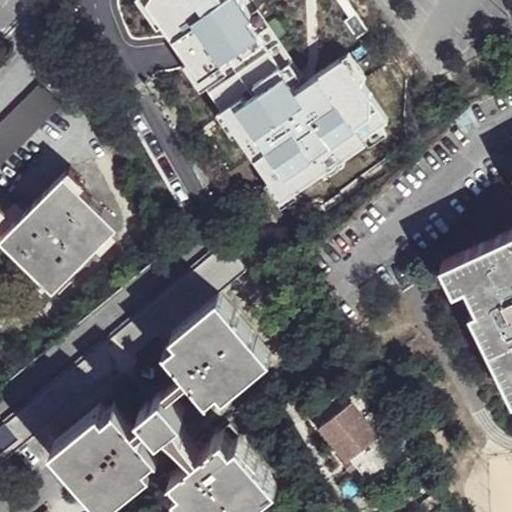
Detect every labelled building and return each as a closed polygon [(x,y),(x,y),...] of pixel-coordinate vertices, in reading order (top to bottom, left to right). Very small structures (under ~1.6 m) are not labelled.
[(315,134),(366,109),(334,45),(283,70),(315,134)] [(0,163),(59,102),(40,83),(0,122),(0,163)] [(119,224),(66,171),(4,235),(55,286),(119,224)] [(511,225),(446,255),(457,282),(469,277),(482,301),(473,306),(511,387),(511,225)] [(241,264),(226,241),(7,420),(23,442),(241,264)] [(270,356),(219,293),(174,330),(179,335),(167,346),(180,364),(194,381),(208,399),(221,389),(227,393),(270,356)] [(194,381),(180,364),(159,380),(155,375),(137,390),(146,402),(131,416),(145,432),(154,422),(159,430),(167,424),(178,440),(193,454),(200,448),(188,428),(178,415),(184,411),(174,398),(194,381)] [(387,446),(347,400),(319,425),(358,473),(387,446)] [(131,416),(118,401),(106,410),(100,404),(54,441),(105,505),(150,465),(146,459),(155,449),(145,432),(131,416)] [(240,511),(275,483),(230,425),(200,448),(193,454),(167,475),(196,511),(240,511)] [(0,495),(21,479),(0,452),(0,495)]
